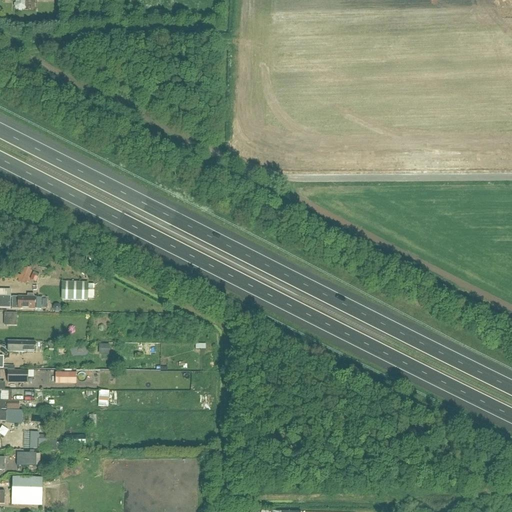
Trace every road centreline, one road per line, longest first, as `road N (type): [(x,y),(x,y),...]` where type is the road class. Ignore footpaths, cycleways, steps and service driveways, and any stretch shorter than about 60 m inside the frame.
road 1 (motorway): [(0,160),(511,417)]
road 2 (motorway): [(511,389),(0,132)]
road 3 (unclassified): [(511,177),(263,174),(0,45)]
